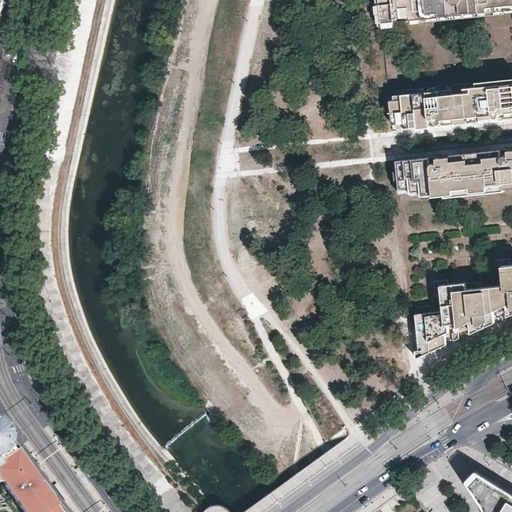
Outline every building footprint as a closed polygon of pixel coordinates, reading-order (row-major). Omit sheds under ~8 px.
[(511,0),(379,0),(382,25),(450,19),(511,12),(511,0)] [(389,92),(393,132),(397,131),(397,125),(404,124),(405,130),(454,125),(454,121),(479,119),(479,123),(511,119),(511,82),(478,86),(477,82),(389,92)] [(510,150),(449,156),(449,159),(439,160),(439,157),(396,161),(399,195),(411,194),(411,197),(422,196),(422,200),(511,190),(511,152),(510,153),(510,150)] [(343,206),(354,207),(355,197),(343,197),(343,206)] [(511,266),(502,267),(503,289),(466,291),(466,286),(441,287),(442,314),(415,315),(416,333),(413,333),(416,361),(445,347),(444,336),(451,333),(452,343),(458,340),(458,330),(468,325),(470,335),(495,323),(493,313),(505,308),(506,317),(511,314),(511,266)] [(0,511),(64,511),(58,504),(38,476),(14,443),(10,438),(11,434),(10,432),(7,425),(0,419),(0,511)] [(76,468),(88,484),(90,481),(79,466),(76,468)] [(469,483),(469,485),(487,511),(511,511),(511,494),(480,474),(478,473),(477,473),(476,473),(475,474),(469,480),(468,481),(468,482),(469,483)] [(54,485),(65,500),(68,498),(56,482),(54,485)]
